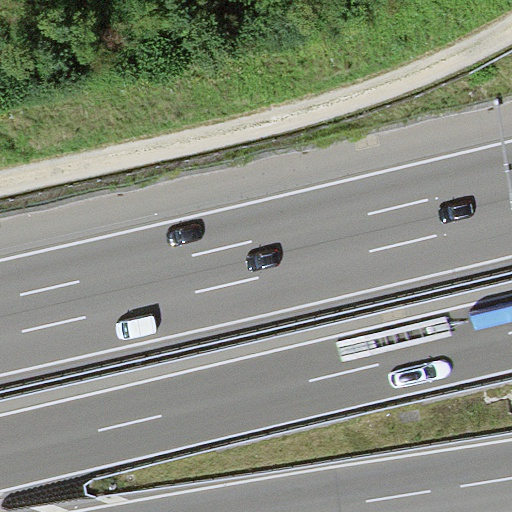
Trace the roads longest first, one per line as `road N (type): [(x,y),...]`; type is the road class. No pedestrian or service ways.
road 1 (track): [(511,29),(338,102),(0,183)]
road 2 (motorway): [(0,453),(511,332)]
road 3 (motorway): [(511,198),(0,317)]
road 4 (motorway): [(296,511),(511,478)]
